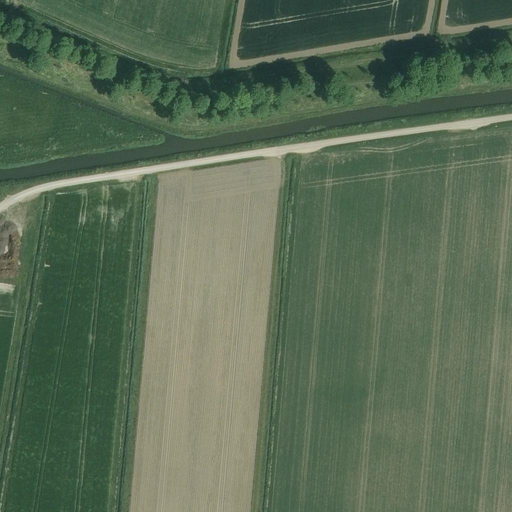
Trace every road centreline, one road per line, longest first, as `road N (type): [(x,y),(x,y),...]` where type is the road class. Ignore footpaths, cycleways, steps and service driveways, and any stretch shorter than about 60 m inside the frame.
road 1 (track): [(0,56),(191,126),(511,82)]
road 2 (unclassified): [(0,207),(52,185),(511,116)]
road 3 (track): [(21,23),(184,89),(511,39)]
